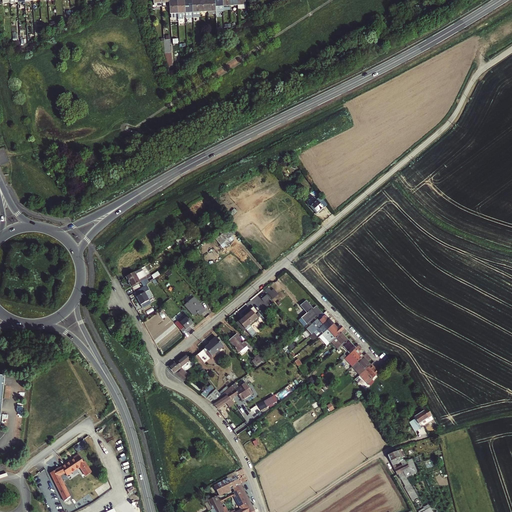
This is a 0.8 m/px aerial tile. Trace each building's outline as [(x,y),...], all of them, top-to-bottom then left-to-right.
[(178,18),(177,0),(172,0),(172,1),(169,2),(169,6),(170,18),(178,18)] [(183,14),(186,13),(185,1),(182,1),(181,0),(177,0),(178,18),(179,20),(183,20),(183,14)] [(185,1),(186,13),(193,13),(191,0),(187,0),(188,0),(185,1)] [(200,12),(199,0),(191,0),(193,13),(200,12)] [(199,0),(200,12),(208,12),(207,0),(199,0)] [(207,0),(208,12),(216,11),(214,0),(207,0)] [(223,10),(222,0),(214,0),(216,11),(216,12),(223,12),(223,10)] [(222,0),(223,10),(231,10),(230,5),(229,0),(222,0)] [(307,202),(317,214),(327,205),(320,197),(316,200),(313,196),(307,202)] [(222,234),(216,238),(220,244),(224,241),(226,244),(230,242),(227,239),(231,236),(236,233),(232,227),(226,231),(224,229),(220,231),(222,234)] [(138,274),(142,271),(141,268),(126,277),(131,287),(146,278),(145,276),(140,278),(139,280),(136,274),(138,274)] [(273,298),(279,294),(275,288),(269,292),(273,298)] [(136,297),(142,308),(150,303),(148,299),(152,297),(148,290),(136,297)] [(185,305),(194,316),(198,312),(200,315),(205,311),(194,298),(185,305)] [(314,313),(304,302),(299,307),(306,316),(301,321),(307,326),(314,319),(315,319),(316,318),(316,317),(313,314),(314,313)] [(239,321),(245,329),(261,316),(254,307),(250,310),(251,311),(239,321)] [(319,308),(314,312),(319,317),(323,312),(319,308)] [(326,315),(321,320),(319,318),(309,328),(308,330),(313,337),(316,335),(321,331),(332,322),(326,315)] [(175,323),(183,333),(193,323),(187,316),(180,322),(179,320),(175,323)] [(336,326),(332,322),(321,331),(316,335),(319,339),(324,334),(329,330),(330,331),(336,326)] [(340,330),(336,326),(330,331),(336,338),(341,334),(346,331),(343,328),(340,330)] [(348,334),(346,331),(341,334),(336,338),(344,347),(350,341),(346,336),(348,334)] [(237,334),(229,341),(238,351),(242,349),(243,351),(247,348),(249,350),(252,347),(247,341),(244,343),(237,334)] [(213,341),(213,340),(210,343),(210,344),(206,348),(212,355),(223,346),(217,339),(213,341)] [(355,346),(350,341),(344,347),(350,353),(359,346),(357,344),(355,346)] [(223,346),(212,355),(213,357),(225,348),(223,346)] [(360,347),(359,346),(350,353),(345,358),(352,366),(363,356),(359,352),(357,349),(360,347)] [(206,348),(197,354),(205,364),(213,357),(212,355),(206,348)] [(190,360),(186,354),(177,361),(181,367),(190,360)] [(363,356),(352,366),(360,374),(371,364),(368,361),(370,359),(366,354),(363,356)] [(257,356),(254,358),(255,359),(252,361),(256,366),(261,362),(257,356)] [(181,367),(177,361),(175,363),(174,361),(169,366),(169,368),(174,373),(175,373),(184,380),(187,377),(178,369),(181,367)] [(360,374),(367,383),(381,370),(376,365),(374,368),(371,364),(360,374)] [(206,389),(201,394),(206,398),(211,393),(206,389)] [(211,393),(206,398),(212,403),(221,394),(214,389),(211,393)] [(234,390),(229,394),(228,394),(232,399),(239,394),(235,389),(234,390)] [(232,399),(228,394),(221,399),(224,404),(232,399)] [(265,400),(268,406),(279,401),(276,395),(265,400)] [(262,410),(268,407),(265,400),(258,404),(262,410)] [(410,424),(414,430),(415,432),(421,428),(419,424),(432,415),(428,408),(426,409),(424,405),(422,406),(422,407),(418,410),(419,413),(414,417),(416,420),(413,421),(413,422),(410,424)] [(401,439),(414,430),(410,424),(397,432),(401,439)] [(402,449),(388,455),(391,462),(398,476),(410,470),(409,469),(414,468),(411,459),(407,461),(402,449)] [(71,496),(61,477),(65,474),(67,477),(80,469),(85,478),(91,475),(86,465),(85,466),(79,456),(74,459),(75,460),(51,474),(64,501),(71,496)] [(241,486),(236,476),(215,487),(220,497),(235,489),(237,488),(241,486)] [(431,511),(429,508),(423,511),(405,478),(402,480),(405,486),(404,487),(417,511),(431,511)] [(240,510),(240,511),(253,511),(255,511),(241,486),(237,488),(247,506),(244,507),(245,508),(240,510)] [(209,501),(212,509),(211,510),(211,511),(223,511),(222,509),(215,496),(208,500),(209,501)]
